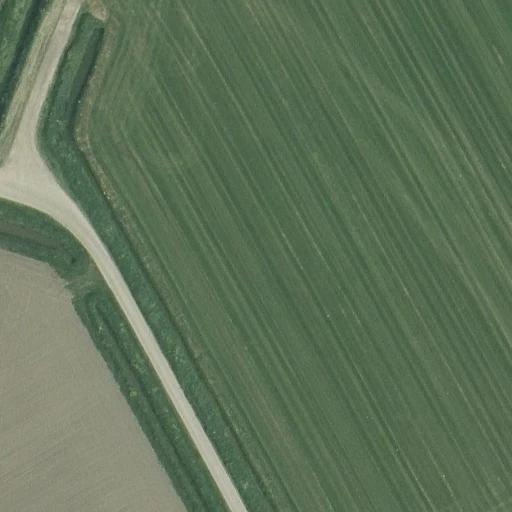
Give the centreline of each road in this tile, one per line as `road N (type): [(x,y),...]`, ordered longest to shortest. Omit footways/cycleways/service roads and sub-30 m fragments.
road 1 (unclassified): [(250,511),(78,227),(0,187)]
road 2 (unknown): [(5,189),(67,6)]
